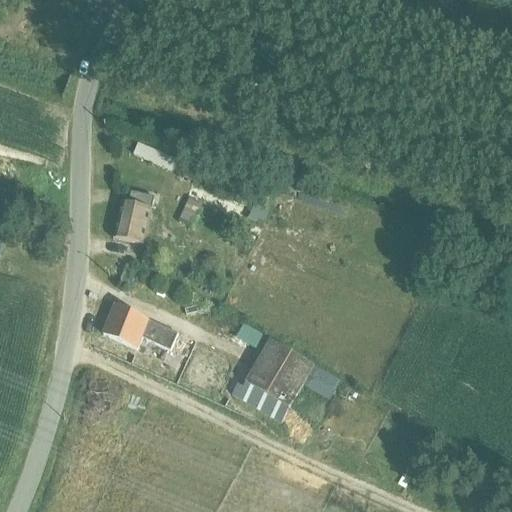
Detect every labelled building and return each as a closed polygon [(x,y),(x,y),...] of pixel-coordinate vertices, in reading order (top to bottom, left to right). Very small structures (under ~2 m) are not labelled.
[(121,142),(117,154),(155,170),(160,158),(121,142)] [(144,245),(150,217),(154,200),(132,195),(130,207),(123,205),(115,239),(144,245)] [(190,199),(179,223),(193,230),(204,206),(190,199)] [(255,204),(249,221),(264,227),(270,210),(255,204)] [(150,217),(144,245),(152,247),(158,218),(150,217)] [(0,220),(0,253),(9,223),(0,220)] [(147,255),(142,265),(156,273),(162,264),(147,255)] [(116,307),(104,336),(138,349),(142,338),(170,351),(179,332),(116,307)] [(238,386),(232,396),(282,425),(283,422),(288,425),(292,418),(287,415),(303,388),(329,403),(341,383),(270,342),(244,389),(238,386)]
